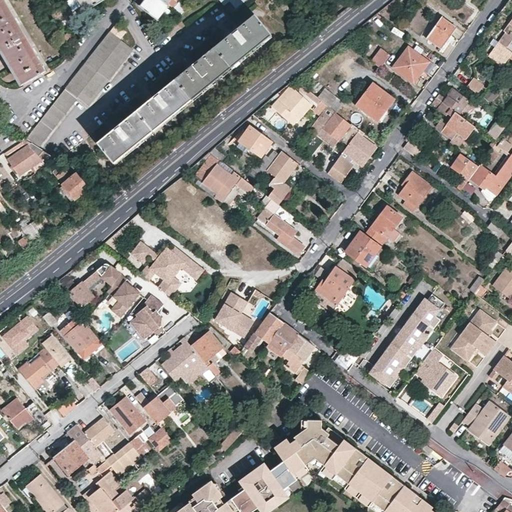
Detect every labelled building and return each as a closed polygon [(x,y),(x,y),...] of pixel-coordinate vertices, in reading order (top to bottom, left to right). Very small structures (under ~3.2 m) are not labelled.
[(34,78),(47,71),(5,0),(0,0),(0,45),(23,85),(34,78)] [(78,0),(85,12),(102,0),(78,0)] [(157,21),(169,6),(161,0),(145,0),(140,7),(157,21)] [(114,162),(271,33),(255,13),(97,142),(114,162)] [(457,27),(442,16),(426,37),(441,48),(457,27)] [(511,52),(511,20),(507,28),(497,41),(498,42),(505,47),(495,61),(502,66),(511,52)] [(107,35),(119,45),(123,40),(111,30),(107,35)] [(115,50),(119,45),(107,35),(103,41),(115,50)] [(119,45),(130,54),(134,50),(130,46),(123,40),(119,45)] [(115,50),(103,41),(99,46),(111,56),(115,50)] [(505,47),(498,42),(488,56),(489,56),(495,61),(505,47)] [(126,59),(130,54),(119,45),(115,50),(126,59)] [(99,46),(95,51),(107,61),(111,56),(99,46)] [(428,62),(408,46),(393,67),(413,82),(428,62)] [(126,59),(115,50),(111,56),(122,65),(126,59)] [(371,60),(380,67),(389,56),(382,50),(378,55),(376,54),(371,60)] [(107,61),(95,51),(91,56),(103,66),(107,61)] [(98,72),(103,66),(91,56),(86,62),(98,72)] [(111,56),(107,61),(118,70),(122,65),(111,56)] [(502,66),(495,61),(489,56),(485,63),(498,72),(502,66)] [(118,70),(107,61),(103,66),(114,75),(118,70)] [(98,72),(86,62),(82,67),(94,77),(98,72)] [(109,81),(114,75),(103,66),(98,72),(109,81)] [(82,67),(78,73),(90,82),(94,77),(82,67)] [(109,81),(98,72),(94,77),(105,86),(109,81)] [(90,82),(78,73),(74,78),(86,88),(90,82)] [(94,77),(90,82),(101,91),(105,86),(94,77)] [(480,96),(486,88),(472,77),(466,86),(480,96)] [(82,93),(86,88),(74,78),(70,83),(82,93)] [(386,107),(393,97),(373,81),(355,103),(378,121),(387,109),(386,107)] [(101,91),(90,82),(86,88),(97,97),(101,91)] [(70,83),(66,89),(78,99),(82,93),(70,83)] [(292,84),(285,92),(289,96),(296,89),(292,84)] [(438,94),(436,96),(456,111),(458,113),(468,100),(469,99),(452,87),(447,94),(448,95),(445,99),(438,94)] [(93,102),(97,97),(86,88),(82,93),(93,102)] [(498,94),(492,88),(484,96),(490,102),(498,94)] [(60,95),(73,105),(78,99),(66,89),(60,95)] [(289,96),(285,92),(273,105),(293,123),(312,103),(296,89),(289,96)] [(93,102),(82,93),(78,99),(89,108),(93,102)] [(60,95),(56,101),(68,111),(73,105),(60,95)] [(456,111),(436,96),(432,101),(439,106),(438,107),(447,114),(449,111),(454,115),(448,122),(442,130),(451,137),(457,130),(469,139),(476,129),(455,113),(456,111)] [(338,98),(332,107),(337,111),(344,103),(338,98)] [(321,99),(313,109),(319,114),(327,103),(321,99)] [(468,100),(458,113),(465,118),(475,105),(468,100)] [(52,106),(64,116),(68,111),(56,101),(52,106)] [(52,106),(48,111),(60,121),(64,116),(52,106)] [(44,117),(56,126),(60,121),(48,111),(44,117)] [(341,138),(349,144),(359,130),(335,111),(331,117),(325,125),(321,122),(316,119),(311,126),(326,137),(329,133),(339,140),(341,138)] [(327,114),(321,122),(325,125),(331,117),(327,114)] [(435,125),(442,130),(448,122),(441,116),(435,125)] [(44,117),(40,121),(52,132),(56,126),(44,117)] [(507,123),(499,117),(493,125),(491,123),(485,130),(495,138),(507,123)] [(35,127),(48,137),(52,132),(40,121),(35,127)] [(253,124),(252,123),(251,124),(249,123),(248,125),(249,126),(247,130),(244,127),(234,136),(240,142),(242,141),(245,143),(242,147),(246,150),(249,146),(260,155),(272,140),(253,124)] [(35,127),(31,132),(44,142),(48,137),(35,127)] [(364,132),(360,128),(359,130),(349,144),(335,162),(341,166),(337,170),(332,166),(327,172),(333,176),(339,181),(352,165),(346,160),(348,157),(362,167),(377,147),(362,135),(364,132)] [(25,140),(39,148),(44,142),(31,132),(25,140)] [(335,145),(339,140),(329,133),(326,137),(335,145)] [(511,145),(511,144),(502,137),(496,146),(509,155),(510,153),(507,151),(511,145)] [(409,138),(403,147),(415,156),(421,148),(409,138)] [(57,159),(39,148),(25,140),(24,140),(28,146),(8,159),(19,176),(41,161),(45,167),(57,159)] [(218,156),(224,150),(219,146),(213,152),(218,156)] [(491,148),(485,157),(491,162),(497,153),(491,148)] [(298,163),(282,150),(278,155),(273,161),(266,170),(274,176),(269,184),(274,187),(268,196),(273,199),(279,204),(292,188),(284,182),(298,163)] [(480,164),(478,166),(469,178),(482,187),(486,190),(485,192),(485,193),(492,198),(511,171),(511,150),(510,153),(495,175),(480,164)] [(273,161),(278,155),(273,151),(269,157),(273,161)] [(469,178),(478,166),(461,153),(451,166),(464,176),(456,187),(460,190),(462,188),(466,182),(469,178)] [(251,194),(256,186),(255,185),(236,171),(233,176),(218,165),(222,160),(214,154),(196,178),(218,194),(218,195),(224,200),(237,183),(251,194)] [(266,170),(273,161),(269,157),(267,156),(259,167),(256,165),(248,174),(257,182),(266,170)] [(438,161),(432,169),(436,172),(442,164),(438,161)] [(341,166),(335,162),(332,166),(337,170),(341,166)] [(92,197),(95,194),(77,174),(73,178),(66,169),(62,172),(59,168),(53,174),(76,199),(84,193),(88,197),(90,195),(92,197)] [(412,210),(430,186),(412,172),(405,182),(407,184),(400,194),(407,199),(404,204),(412,210)] [(201,187),(193,181),(188,189),(196,195),(201,187)] [(476,189),(466,182),(462,188),(471,195),(476,189)] [(485,192),(486,190),(482,187),(480,190),(489,203),(492,198),(485,193),(485,192)] [(258,218),(265,223),(273,213),(279,204),(273,199),(258,218)] [(394,228),(401,217),(386,206),(367,232),(383,243),(388,235),(396,242),(402,234),(394,228)] [(213,244),(229,221),(209,207),(193,229),(213,244)] [(298,254),(304,246),(292,237),(297,231),(273,213),(265,223),(279,234),(277,238),(298,254)] [(32,243),(47,233),(38,218),(28,225),(25,220),(19,223),(32,243)] [(504,229),(492,220),(488,226),(499,236),(504,229)] [(375,253),(381,245),(361,231),(346,251),(363,264),(373,251),(375,253)] [(133,252),(145,261),(151,253),(154,249),(143,240),(133,252)] [(149,264),(143,272),(151,278),(157,270),(166,278),(170,281),(175,275),(183,265),(198,277),(206,268),(176,244),(172,248),(168,245),(161,255),(158,259),(152,266),(149,264)] [(154,249),(151,253),(158,259),(161,255),(154,249)] [(499,259),(502,254),(498,251),(486,267),(490,271),(499,259)] [(344,295),(355,280),(335,266),(324,281),(322,280),(315,289),(318,291),(312,299),(323,306),(329,298),(333,302),(341,292),(344,295)] [(511,270),(507,266),(492,286),(509,299),(511,295),(511,270)] [(83,281),(69,291),(83,308),(97,297),(89,288),(103,277),(97,270),(83,281)] [(129,278),(122,273),(109,290),(108,292),(119,301),(112,310),(122,318),(142,292),(127,280),(129,278)] [(170,281),(166,278),(160,286),(172,295),(183,281),(175,275),(170,281)] [(415,280),(410,276),(400,290),(405,293),(415,280)] [(482,282),(484,280),(479,276),(469,290),(474,293),(475,292),(482,282)] [(486,285),(482,282),(475,292),(479,295),(486,285)] [(405,293),(400,290),(396,296),(401,299),(405,293)] [(337,305),(344,295),(341,292),(333,302),(337,305)] [(238,312),(245,300),(233,293),(216,321),(246,338),(253,326),(240,318),(238,312)] [(390,388),(440,319),(433,314),(437,308),(440,310),(445,303),(432,293),(427,300),(427,301),(423,307),(420,305),(413,314),(412,313),(406,322),(409,324),(401,337),(397,334),(384,352),(388,354),(379,366),(375,364),(369,373),(390,388)] [(165,304),(153,294),(146,303),(146,306),(139,312),(141,314),(131,322),(145,339),(154,332),(163,325),(163,317),(159,311),(165,304)] [(337,305),(333,302),(329,298),(323,306),(331,312),(337,305)] [(249,302),(245,300),(238,312),(240,318),(253,326),(255,323),(242,315),(249,302)] [(38,308),(34,303),(20,315),(4,328),(7,333),(38,308)] [(496,322),(478,309),(464,328),(491,348),(499,337),(492,331),(490,330),(493,326),(496,322)] [(252,337),(245,346),(252,351),(263,338),(269,343),(284,322),(277,317),(270,312),(252,337)] [(83,321),(79,316),(70,323),(75,328),(83,321)] [(97,338),(83,321),(75,328),(70,323),(62,330),(79,352),(85,358),(102,344),(97,338)] [(290,327),(284,322),(269,343),(268,345),(274,349),(275,347),(279,349),(281,347),(287,352),(300,334),(290,327)] [(491,348),(464,328),(449,348),(466,361),(469,357),(472,353),(474,355),(481,360),(491,348)] [(210,331),(191,346),(204,361),(211,356),(222,347),(210,331)] [(314,345),(300,334),(287,352),(284,355),(290,360),(287,365),(296,372),(294,376),(304,383),(312,372),(302,364),(316,346),(314,345)] [(70,360),(51,337),(43,344),(45,347),(38,353),(41,356),(31,364),(29,361),(20,368),(36,388),(44,381),(42,377),(59,363),(62,367),(70,360)] [(174,354),(170,349),(167,352),(192,382),(195,379),(187,370),(194,365),(201,374),(209,368),(204,361),(191,346),(184,338),(180,340),(184,345),(174,354)] [(240,354),(241,351),(235,346),(232,351),(238,356),(240,354)] [(226,352),(222,347),(211,356),(215,361),(226,352)] [(357,353),(349,347),(343,354),(352,360),(357,353)] [(433,348),(428,355),(437,361),(442,354),(433,348)] [(354,364),(336,351),(331,359),(348,371),(354,364)] [(437,361),(428,355),(419,368),(427,374),(424,378),(436,386),(434,389),(442,395),(456,376),(437,361)] [(511,360),(504,355),(499,362),(511,371),(511,360)] [(215,361),(211,356),(204,361),(209,368),(214,374),(219,370),(213,363),(215,361)] [(183,373),(170,358),(163,364),(175,379),(183,373)] [(511,371),(499,362),(489,376),(494,380),(499,373),(507,379),(502,386),(511,394),(511,371)] [(187,370),(195,379),(201,374),(194,365),(187,370)] [(149,386),(158,379),(148,366),(139,372),(149,386)] [(427,374),(419,368),(414,375),(423,381),(424,378),(427,374)] [(436,386),(424,378),(423,381),(434,389),(436,386)] [(158,394),(156,396),(157,396),(150,402),(147,400),(142,394),(138,397),(158,422),(184,400),(171,384),(158,394)] [(155,394),(147,400),(150,402),(157,396),(156,396),(155,394)] [(146,421),(126,396),(111,409),(131,433),(146,421)] [(49,420),(35,401),(26,408),(18,398),(3,410),(15,425),(23,418),(27,423),(33,417),(41,427),(49,420)] [(475,404),(462,421),(470,427),(469,429),(488,444),(510,417),(490,401),(483,410),(475,404)] [(45,413),(53,423),(61,417),(54,407),(45,413)] [(84,432),(107,460),(111,465),(119,475),(142,457),(139,453),(131,443),(131,442),(116,454),(104,440),(115,431),(104,416),(84,432)] [(239,438),(249,426),(243,418),(231,429),(235,433),(239,438)] [(455,429),(460,423),(456,420),(451,426),(455,429)] [(340,438),(329,429),(326,433),(322,430),(322,422),(302,422),(302,434),(294,439),(296,441),(291,445),(287,440),(275,449),(284,462),(294,476),(306,467),(316,461),(326,468),(338,477),(349,486),(361,495),(372,503),(384,511),(434,511),(431,510),(433,507),(426,502),(409,489),(374,463),(340,438)] [(84,432),(77,424),(72,429),(67,433),(74,441),(89,460),(92,463),(99,458),(104,464),(107,460),(84,432)] [(173,441),(162,427),(156,432),(152,427),(145,433),(151,439),(155,436),(165,448),(173,441)] [(226,452),(239,438),(235,433),(222,446),(226,452)] [(511,459),(511,433),(504,445),(499,450),(511,459)] [(140,437),(131,443),(139,453),(143,450),(142,448),(146,444),(140,437)] [(433,449),(419,439),(416,443),(429,454),(433,449)] [(74,441),(55,457),(70,475),(89,460),(74,441)] [(198,472),(215,461),(212,456),(195,467),(198,472)] [(111,465),(107,460),(104,464),(98,468),(103,474),(111,465)] [(326,468),(316,461),(306,467),(310,472),(315,468),(323,474),(326,468)] [(501,461),(495,468),(504,476),(510,469),(501,461)] [(294,476),(284,462),(269,473),(267,470),(263,473),(260,468),(253,473),(248,477),(252,484),(245,490),(240,493),(231,500),(238,511),(253,511),(258,509),(260,511),(269,511),(280,505),(275,497),(282,492),(288,488),(297,481),(294,476)] [(310,472),(306,467),(294,476),(297,481),(310,472)] [(338,477),(326,468),(323,474),(334,482),(338,477)] [(105,476),(97,483),(100,487),(97,490),(94,486),(84,495),(96,511),(100,508),(103,511),(118,511),(128,504),(135,499),(127,490),(121,495),(116,489),(122,484),(112,471),(105,476)] [(72,511),(41,473),(26,485),(48,511),(72,511)] [(240,482),(243,487),(245,490),(252,484),(248,477),(240,482)] [(349,486),(338,477),(334,482),(346,491),(349,486)] [(207,486),(206,486),(215,488),(218,491),(215,494),(218,498),(223,493),(218,485),(207,483),(207,486)] [(238,511),(231,500),(223,505),(218,498),(215,494),(218,491),(215,488),(206,486),(194,495),(195,498),(190,502),(192,503),(185,507),(180,511),(178,510),(175,511),(238,511)] [(361,495),(349,486),(346,491),(357,499),(361,495)] [(12,501),(1,487),(0,487),(0,511),(7,511),(4,508),(12,501)] [(155,499),(150,492),(140,500),(145,507),(155,499)] [(287,500),(284,495),(282,492),(275,497),(280,505),(287,500)] [(372,503),(361,495),(357,499),(369,508),(372,503)] [(511,511),(511,499),(510,499),(504,498),(501,502),(493,511),(511,511)] [(145,507),(140,500),(136,503),(137,504),(141,510),(145,507)] [(170,511),(175,511),(178,510),(180,511),(185,507),(182,503),(171,511),(170,511)] [(384,511),(372,503),(369,508),(374,511),(384,511)]
